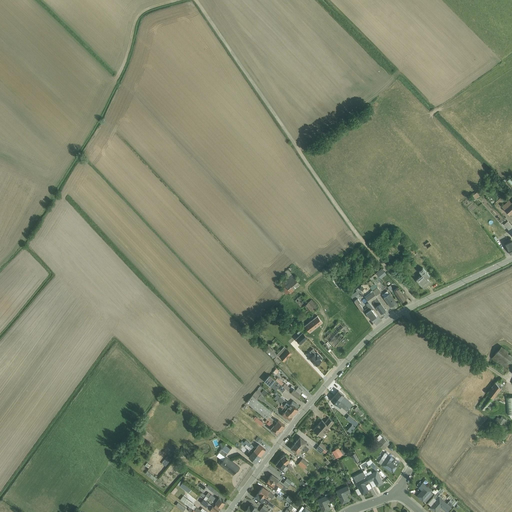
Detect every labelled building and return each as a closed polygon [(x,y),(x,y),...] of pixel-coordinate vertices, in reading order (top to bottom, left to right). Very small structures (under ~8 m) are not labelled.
[(471,194),(475,199),(481,194),(477,190),(471,194)] [(511,199),(503,207),(509,214),(511,211),(511,199)] [(376,272),(380,277),(386,273),(382,268),(376,272)] [(422,287),(423,289),(430,283),(427,279),(429,277),(423,269),(419,273),(422,276),(416,281),(421,287),(422,287)] [(281,289),(286,295),(300,284),(287,270),(284,273),(284,274),(283,276),(286,280),(283,282),(285,285),(281,289)] [(346,287),(336,273),(331,277),(342,290),(346,287)] [(365,295),(369,301),(377,295),(376,294),(381,290),(374,282),(373,283),(370,279),(368,281),(371,285),(370,286),(372,289),(365,295)] [(393,289),(401,301),(405,298),(398,286),(393,289)] [(383,296),(389,306),(396,301),(389,292),(387,289),(383,292),(383,293),(384,295),(383,296)] [(295,299),(308,314),(318,306),(311,298),(307,301),(301,294),(295,299)] [(358,297),(354,300),(360,310),(363,308),(359,302),(360,301),(358,297)] [(381,301),(375,306),(380,313),(386,309),(381,301)] [(367,314),(371,319),(376,315),(373,310),(367,314)] [(317,315),(305,325),(310,332),(322,322),(317,315)] [(328,334),(325,336),(325,338),(335,346),(349,331),(338,321),(331,329),(330,328),(325,332),(328,334)] [(299,335),(295,338),(297,340),(296,340),(296,341),(298,343),(299,342),(301,344),(308,337),(300,329),(297,332),(299,335)] [(268,345),(264,349),(273,359),(274,358),(276,362),(278,364),(281,361),(276,356),(278,355),(284,361),(292,352),(284,345),(277,353),(268,345)] [(511,353),(502,345),(491,358),(504,367),(501,371),(504,373),(506,371),(507,372),(509,370),(505,367),(511,357),(511,353)] [(313,354),(309,358),(316,365),(322,360),(321,359),(323,357),(317,350),(316,351),(313,348),(310,351),(313,354)] [(286,388),(275,379),(269,375),(264,381),(276,390),(278,388),(282,391),(286,388)] [(275,379),(286,388),(297,397),(302,390),(298,387),(296,389),(294,388),(294,387),(292,385),(290,387),(285,383),(284,383),(277,377),(275,379)] [(488,393),(479,406),(484,410),(486,407),(490,409),(494,404),(496,402),(494,401),(495,398),(494,397),(506,382),(501,378),(499,380),(498,379),(487,392),(488,393)] [(252,395),(257,399),(262,393),(264,395),(267,392),(264,389),(262,392),(260,391),(262,388),(260,386),(252,395)] [(335,395),(347,405),(349,407),(351,405),(343,397),(345,395),(338,390),(335,395)] [(257,399),(252,395),(246,402),(267,419),(281,430),(285,425),(278,420),(277,422),(269,416),(272,412),(257,399)] [(347,405),(335,395),(331,399),(337,404),(338,403),(345,409),(347,405)] [(277,400),(294,413),(298,408),(297,408),(291,403),(289,405),(286,403),(287,402),(280,396),(277,400)] [(294,413),(277,400),(275,402),(280,406),(282,408),(282,409),(284,411),(281,415),(286,419),(286,418),(289,420),(294,413)] [(357,406),(354,408),(360,415),(363,412),(357,406)] [(349,415),(346,418),(354,424),(356,421),(349,415)] [(255,416),(253,419),(262,426),(264,423),(257,418),(255,416)] [(321,419),(313,430),(322,437),(334,421),(328,416),(325,421),(321,419)] [(497,416),(495,420),(502,424),(502,423),(505,425),(508,420),(501,416),(500,418),(497,416)] [(281,430),(267,419),(265,422),(271,427),(270,429),(277,434),(281,430)] [(380,434),(374,440),(384,449),(390,443),(380,434)] [(295,443),(302,449),(306,452),(309,449),(305,446),(305,444),(307,442),(300,436),(295,443)] [(244,442),(261,456),(266,449),(259,444),(257,447),(256,446),(254,444),(253,445),(246,440),(244,442)] [(261,456),(244,442),(243,444),(251,451),(247,455),(256,462),(261,456)] [(319,445),(327,451),(330,447),(327,445),(326,446),(321,442),(319,445)] [(302,449),(295,443),(290,448),(297,454),(302,449)] [(221,449),(217,456),(223,461),(220,465),(233,475),(236,471),(237,472),(240,467),(226,456),(226,457),(225,456),(230,449),(225,445),(222,449),(221,449)] [(327,451),(319,445),(316,449),(321,453),(322,451),(325,453),(327,451)] [(335,450),(332,452),(336,458),(338,457),(340,460),(343,458),(341,455),(345,452),(342,448),(340,450),(338,447),(335,449),(335,450)] [(385,452),(378,462),(393,472),(400,461),(395,458),(385,452)] [(281,457),(286,464),(291,470),(294,468),(290,463),(292,462),(285,453),(281,457)] [(355,453),(350,455),(352,458),(353,457),(354,460),(356,462),(359,460),(355,453)] [(286,464),(281,457),(275,465),(282,470),(286,464)] [(369,482),(365,473),(363,470),(353,476),(357,481),(355,482),(362,495),(369,491),(365,484),(369,482)] [(365,473),(369,482),(373,480),(377,486),(384,482),(377,470),(372,472),(371,470),(365,473)] [(147,471),(145,473),(155,481),(157,478),(147,471)] [(269,479),(278,486),(284,490),(286,487),(277,481),(279,479),(272,474),(269,479)] [(278,486),(269,479),(266,483),(269,485),(268,485),(272,488),(273,488),(276,490),(278,486)] [(422,489),(417,495),(425,501),(433,493),(431,491),(432,490),(426,484),(428,482),(425,479),(419,486),(422,489)] [(183,482),(180,486),(188,493),(191,489),(183,482)] [(208,484),(207,486),(215,493),(217,491),(208,484)] [(348,485),(336,491),(342,504),(349,501),(346,494),(351,492),(348,485)] [(258,493),(267,499),(269,497),(272,498),(273,499),(275,496),(263,486),(258,493)] [(436,499),(431,505),(430,507),(435,511),(441,506),(447,511),(453,504),(454,506),(457,502),(452,497),(447,503),(439,496),(439,494),(440,494),(444,489),(441,487),(433,496),(436,499)] [(206,495),(209,497),(216,503),(222,507),(225,502),(219,497),(217,499),(208,492),(206,495)] [(267,499),(258,493),(254,498),(261,503),(263,501),(272,507),(274,504),(270,501),(267,499)] [(325,496),(317,500),(322,511),(324,511),(331,509),(327,502),(331,501),(327,493),(325,495),(325,496)] [(188,505),(196,511),(207,511),(201,508),(200,510),(194,505),(194,504),(183,495),(180,499),(188,505)] [(206,495),(204,498),(201,503),(212,511),(217,511),(222,507),(216,503),(214,506),(206,500),(209,497),(206,495)] [(436,499),(433,496),(427,502),(431,505),(436,499)] [(178,502),(176,505),(184,511),(186,508),(178,502)] [(266,511),(267,511),(262,507),(259,510),(257,509),(258,508),(251,503),(244,511),(245,511),(266,511)]
